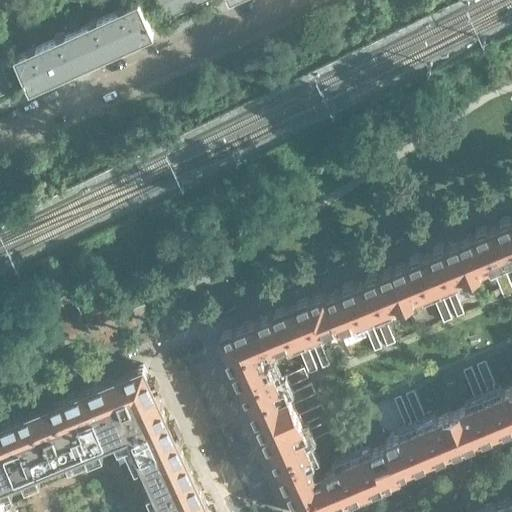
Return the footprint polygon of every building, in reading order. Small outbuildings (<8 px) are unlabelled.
[(153,30),(149,23),(138,0),(136,0),(77,27),(91,59),(153,30)] [(188,6),(184,0),(157,0),(164,16),(188,6)] [(91,59),(77,27),(15,55),(29,87),(91,59)] [(0,91),(11,86),(2,67),(0,62),(0,91)] [(511,254),(511,215),(510,216),(507,215),(500,218),(499,221),(486,226),(483,225),(476,228),(475,231),(459,237),(473,271),(511,254)] [(473,271),(459,237),(443,244),(441,243),(433,246),(432,248),(420,254),(417,252),(409,256),(408,258),(392,265),(406,298),(473,271)] [(406,298),(392,265),(377,271),(374,270),(366,273),(365,276),(353,281),(350,280),(343,283),(342,286),(327,292),(339,322),(340,325),(406,298)] [(339,322),(327,292),(325,288),(308,295),(305,294),(298,297),(297,300),(285,305),(282,304),(275,307),(274,309),(258,316),(269,342),(270,344),(272,345),(295,335),(297,339),(339,322)] [(269,342),(258,316),(232,327),(229,325),(222,329),(221,331),(218,332),(232,365),(261,351),(259,351),(258,346),(269,342)] [(307,432),(294,402),(284,381),(280,383),(269,359),(266,360),(261,351),(232,365),(233,366),(232,369),(236,376),(238,377),(251,405),(250,407),(253,415),(256,416),(263,431),(262,433),(265,441),(268,442),(274,455),(306,440),(304,434),(307,432)] [(0,421),(0,511),(212,511),(144,362),(0,421)] [(511,384),(451,409),(465,443),(481,436),(483,437),(491,434),(492,431),(505,426),(507,427),(511,425),(511,384)] [(465,443),(451,409),(385,436),(387,440),(399,470),(414,463),(417,465),(424,461),(426,459),(438,454),(441,455),(448,452),(449,449),(465,443)] [(315,469),(311,460),(315,458),(306,440),(274,455),(280,469),(279,472),(283,480),(286,481),(287,483),(313,471),(315,471),(315,469)] [(401,473),(399,470),(387,440),(345,457),(346,461),(323,471),(322,473),(322,474),(333,501),(349,495),(352,496),(360,492),(361,490),(373,485),(375,486),(383,483),(384,480),(401,473)] [(333,501),(322,474),(315,477),(313,471),(287,483),(299,511),(312,511),(316,511),(317,508),(333,501)] [(511,511),(511,506),(507,495),(475,507),(477,511),(511,511)]
